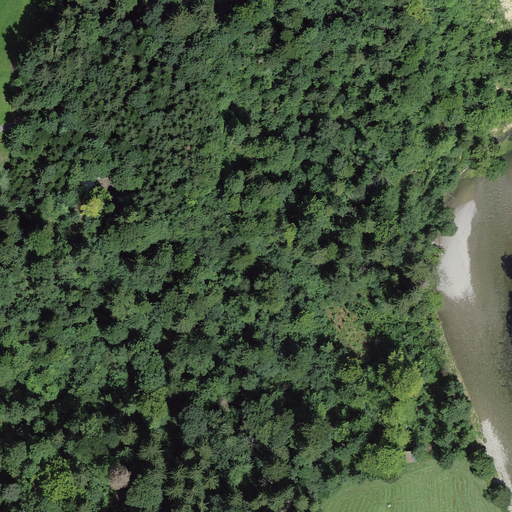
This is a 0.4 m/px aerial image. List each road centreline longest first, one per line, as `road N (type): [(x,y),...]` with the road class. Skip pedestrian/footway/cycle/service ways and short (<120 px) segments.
road 1 (track): [(212,0),(176,53),(163,116),(43,297),(0,311)]
road 2 (track): [(171,0),(118,62),(62,103),(0,129)]
